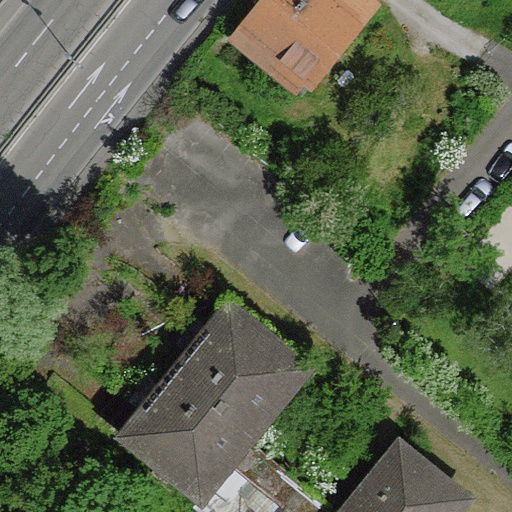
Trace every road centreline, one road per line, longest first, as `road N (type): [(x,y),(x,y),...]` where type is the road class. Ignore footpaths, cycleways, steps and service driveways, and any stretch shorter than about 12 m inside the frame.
road 1 (primary): [(0,219),(175,0)]
road 2 (residential): [(397,264),(511,122)]
